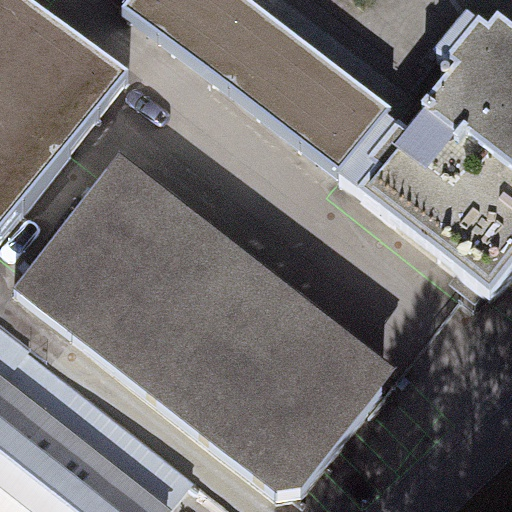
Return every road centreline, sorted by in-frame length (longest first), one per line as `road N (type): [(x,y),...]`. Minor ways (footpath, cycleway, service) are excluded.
road 1 (unknown): [(0,38),(32,29),(59,35),(511,414)]
road 2 (residential): [(404,511),(511,429)]
